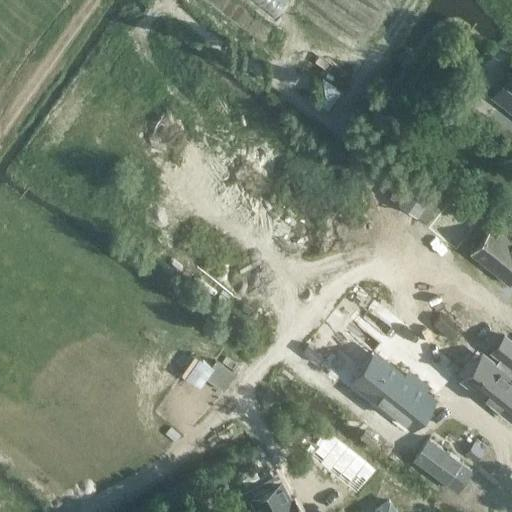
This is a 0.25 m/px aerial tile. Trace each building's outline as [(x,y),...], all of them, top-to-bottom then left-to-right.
[(511,66),(489,94),(511,112),(511,66)] [(449,192),(428,222),(459,245),(481,215),(449,192)] [(511,279),(511,242),(491,225),(470,252),(509,283),(511,279)] [(364,312),(374,294),(363,288),(357,299),(363,302),(359,309),(364,312)] [(489,360),(468,388),(511,421),(511,338),(503,332),(491,349),(500,355),(494,363),(489,360)] [(373,349),(351,376),(411,424),(433,396),(373,349)] [(412,459),(458,492),(474,470),(428,437),(412,459)] [(329,444),(314,457),(329,475),(345,461),(329,444)] [(268,481),(246,496),(258,511),(291,511),(284,502),(291,497),(283,487),(276,492),(268,481)] [(370,511),(397,511),(390,500),(370,511)]
